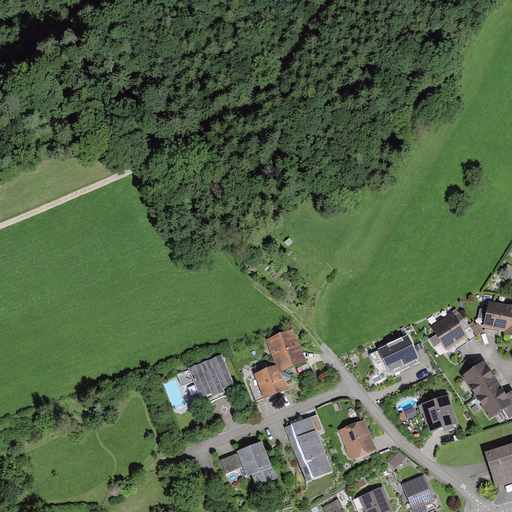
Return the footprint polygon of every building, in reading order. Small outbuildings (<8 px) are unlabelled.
[(511,267),(509,265),(502,275),(511,281),(511,280),(511,267)] [(510,308),(490,303),(484,329),(505,334),(504,336),(511,338),(511,306),(510,306),(510,308)] [(471,330),(458,310),(431,329),(436,337),(429,340),(435,349),(441,344),(447,353),(469,339),(466,334),(471,330)] [(484,334),(478,324),(476,326),(473,323),(470,325),(477,338),(484,334)] [(293,331),(266,341),(277,367),(280,375),(282,374),(307,364),(293,331)] [(381,382),(420,364),(408,338),(370,356),(381,382)] [(235,388),(222,357),(188,370),(189,371),(177,376),(182,389),(194,384),(201,401),(211,397),(213,401),(225,395),(224,392),(235,388)] [(485,363),(463,377),(490,421),(504,412),(510,420),(511,418),(511,393),(506,397),(485,363)] [(277,367),(254,376),(255,377),(248,380),(257,403),(265,401),(265,402),(289,392),(282,374),(280,375),(277,367)] [(449,397),(421,406),(424,415),(424,417),(426,425),(427,426),(430,435),(458,427),(449,397)] [(311,418),(285,429),(307,484),(333,474),(311,418)] [(377,452),(365,421),(339,432),(351,462),(377,452)] [(262,444),(237,454),(238,455),(220,462),(226,476),(243,469),(248,480),(253,478),(257,490),(277,482),(262,444)] [(511,446),(485,455),(497,493),(511,487),(511,446)] [(407,459),(399,452),(389,463),(395,470),(407,459)] [(436,504),(424,477),(402,486),(413,511),(427,511),(425,508),(436,504)] [(393,511),(383,488),(353,501),(357,511),(363,509),(364,511),(393,511)]
